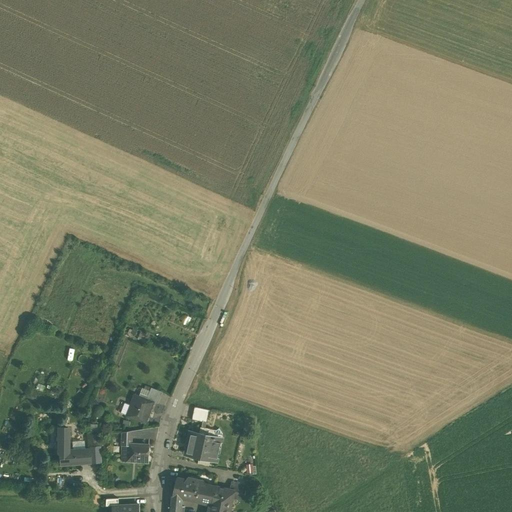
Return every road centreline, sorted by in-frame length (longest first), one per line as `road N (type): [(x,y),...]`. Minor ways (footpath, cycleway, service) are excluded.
road 1 (unclassified): [(361,0),(214,315)]
road 2 (residential): [(214,315),(169,419),(157,511)]
